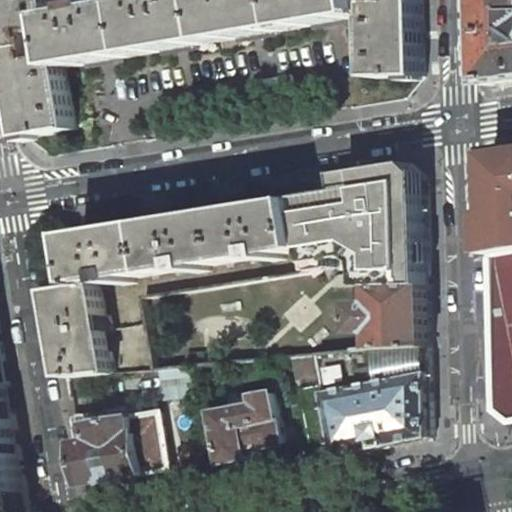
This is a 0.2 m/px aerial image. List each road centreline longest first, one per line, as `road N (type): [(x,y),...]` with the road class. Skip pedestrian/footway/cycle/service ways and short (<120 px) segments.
road 1 (residential): [(7,195),(460,121)]
road 2 (residential): [(460,121),(472,466)]
road 3 (residential): [(62,511),(7,195)]
road 4 (secondary): [(472,466),(240,511)]
road 5 (residential): [(460,121),(457,0)]
